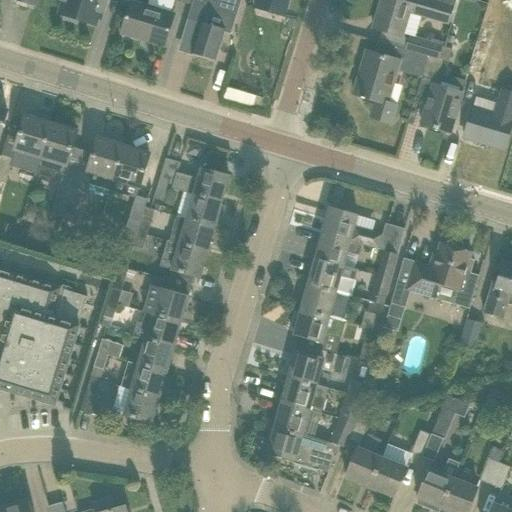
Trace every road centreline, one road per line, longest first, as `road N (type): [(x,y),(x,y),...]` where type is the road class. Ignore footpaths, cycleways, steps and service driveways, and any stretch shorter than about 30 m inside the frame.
road 1 (residential): [(214,477),(217,384),(285,148)]
road 2 (tertiary): [(285,148),(0,57)]
road 3 (tertiary): [(511,215),(285,148)]
road 4 (residential): [(0,456),(57,449),(214,477)]
road 5 (residential): [(285,148),(291,90),(318,0)]
